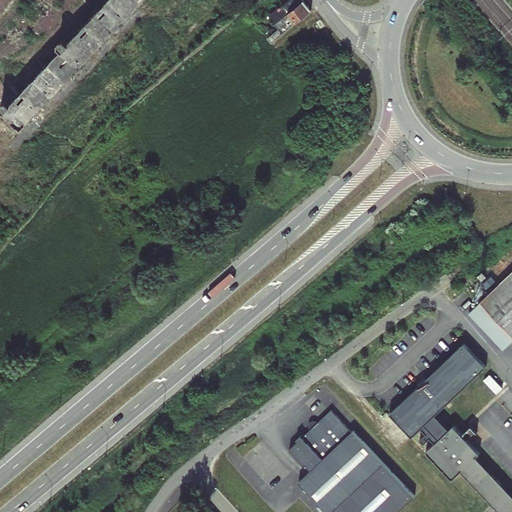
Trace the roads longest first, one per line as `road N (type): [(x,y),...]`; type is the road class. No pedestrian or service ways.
road 1 (trunk): [(10,511),(402,178),(452,161)]
road 2 (trunk): [(397,103),(377,152),(345,184),(0,480)]
road 3 (unclassified): [(433,289),(190,466)]
road 4 (unknown): [(457,315),(384,384),(361,387),(333,364)]
